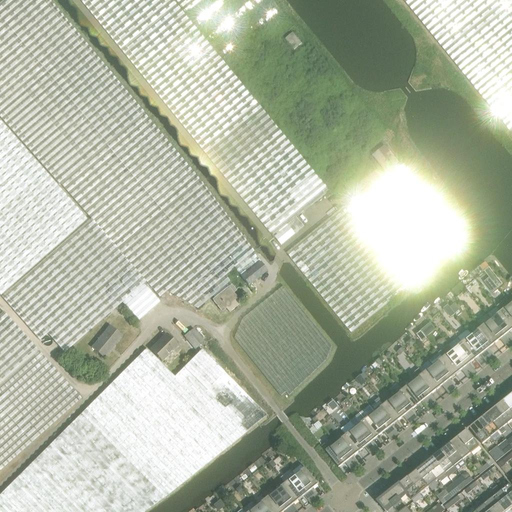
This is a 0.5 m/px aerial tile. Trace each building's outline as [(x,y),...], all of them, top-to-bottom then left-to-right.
[(214,298),(228,288),(226,285),(230,282),(225,276),(234,268),(253,253),(253,252),(196,176),(176,151),(48,0),(3,0),(0,3),(0,118),(59,185),(60,184),(90,219),(88,221),(143,284),(146,282),(159,298),(166,292),(176,297),(197,308),(212,295),(214,298)] [(79,0),(176,117),(273,235),(329,190),(185,14),(202,0),(79,0)] [(206,0),(188,15),(198,28),(232,0),(206,0)] [(211,44),(266,0),(239,0),(201,31),(211,44)] [(511,127),(511,2),(510,0),(402,0),(509,130),(511,127)] [(224,60),(280,16),(269,3),(214,48),(224,60)] [(285,39),(294,50),(302,44),(293,33),(285,39)] [(0,123),(0,295),(86,220),(39,166),(0,123)] [(386,173),(398,163),(385,146),(372,156),(386,173)] [(406,283),(457,241),(449,231),(453,228),(401,164),(345,208),(406,283)] [(287,253),(347,328),(352,333),(408,287),(404,283),(343,208),(287,253)] [(295,233),(304,226),(297,218),(288,225),(295,233)] [(64,353),(122,303),(143,284),(88,221),(1,298),(39,341),(48,334),(64,353)] [(281,245),(294,235),(287,227),(275,237),(281,245)] [(254,255),(253,253),(234,268),(248,286),(266,271),(254,255)] [(485,262),(480,266),(483,271),(488,267),(489,266),(485,262)] [(488,267),(483,271),(489,278),(498,288),(502,284),(488,267)] [(489,278),(483,282),(492,292),(498,288),(489,278)] [(159,303),(143,284),(122,303),(125,307),(138,321),(159,303)] [(228,288),(214,298),(212,300),(222,312),(226,309),(229,313),(241,304),(233,294),(236,291),(231,285),(228,288)] [(327,361),(332,348),(283,287),(243,319),(234,338),(281,396),(286,392),(289,396),(327,361)] [(501,311),(500,312),(511,326),(511,306),(506,299),(497,306),(501,311)] [(450,321),(462,314),(454,301),(442,308),(450,321)] [(0,471),(81,399),(3,312),(0,314),(0,471)] [(511,326),(500,312),(490,319),(504,336),(506,334),(511,329),(511,326)] [(481,327),(494,344),(501,338),(505,343),(510,339),(506,334),(504,336),(490,319),(487,314),(477,322),(481,327)] [(426,337),(435,330),(430,323),(420,331),(424,335),(426,337)] [(103,359),(121,337),(109,327),(91,349),(103,359)] [(487,350),(494,344),(481,327),(471,335),(484,352),(487,350)] [(194,350),(204,342),(193,329),(184,337),(194,350)] [(161,362),(177,346),(166,335),(150,351),(161,362)] [(471,335),(461,343),(475,359),(482,354),(486,358),(491,354),(487,350),(484,352),(471,335)] [(457,338),(448,345),(465,367),(468,365),(475,359),(461,343),(457,338)] [(410,339),(406,343),(410,348),(415,344),(410,339)] [(448,345),(438,353),(455,375),(463,369),(466,374),(471,370),(468,365),(465,367),(448,345)] [(396,353),(400,356),(405,351),(402,348),(396,353)] [(182,368),(176,375),(174,377),(145,349),(82,413),(0,495),(0,511),(143,511),(165,496),(176,488),(245,432),(182,368)] [(201,350),(182,368),(245,432),(266,416),(201,350)] [(438,353),(428,361),(446,383),(448,381),(455,375),(438,353)] [(495,360),(491,354),(486,358),(490,364),(495,360)] [(428,361),(419,369),(436,390),(443,385),(447,389),(452,385),(448,381),(446,383),(428,361)] [(409,377),(413,381),(426,398),(429,396),(436,390),(419,369),(409,377)] [(475,375),(471,370),(466,374),(470,379),(475,375)] [(413,381),(403,389),(417,406),(424,400),(428,405),(433,401),(429,396),(426,398),(413,381)] [(456,390),(452,385),(447,389),(451,394),(456,390)] [(403,389),(393,397),(407,414),(409,412),(417,406),(403,389)] [(511,395),(503,401),(511,413),(511,395)] [(393,397),(384,404),(397,421),(404,416),(408,420),(413,416),(409,412),(407,414),(393,397)] [(379,398),(369,406),(374,412),(387,429),(390,427),(392,426),(397,421),(384,404),(379,398)] [(338,407),(333,401),(328,406),(332,411),(338,407)] [(437,406),(433,401),(428,405),(432,410),(437,406)] [(511,413),(503,401),(494,408),(507,424),(511,420),(511,413)] [(494,408),(486,415),(499,431),(507,424),(494,408)] [(374,412),(364,420),(378,437),(384,432),(385,431),(389,436),(394,432),(390,427),(387,429),(374,412)] [(486,415),(477,422),(490,438),(499,431),(486,415)] [(417,421),(413,416),(408,420),(412,425),(417,421)] [(355,428),(368,445),(371,443),(372,441),(378,437),(364,420),(355,428)] [(314,431),(322,426),(319,421),(311,426),(314,431)] [(481,445),(490,438),(477,422),(469,429),(481,445)] [(341,431),(345,435),(358,452),(366,447),(369,451),(374,447),(371,443),(368,445),(355,428),(351,423),(341,431)] [(466,430),(458,437),(470,453),(479,446),(466,430)] [(398,437),(394,432),(389,436),(393,441),(398,437)] [(358,452),(345,435),(335,443),(349,460),(351,458),(358,452)] [(474,458),(470,453),(458,437),(449,444),(462,460),(467,456),(471,461),(474,458)] [(346,462),(350,467),(355,463),(351,458),(349,460),(335,443),(331,438),(321,446),(339,468),(346,462)] [(449,444),(441,451),(454,467),(462,460),(449,444)] [(379,452),(374,447),(369,451),(374,456),(379,452)] [(441,451),(432,458),(445,474),(454,467),(441,451)] [(432,458),(424,464),(437,480),(439,483),(447,476),(445,474),(432,458)] [(359,468),(355,463),(350,467),(354,472),(359,468)] [(253,465),(252,464),(248,468),(248,469),(252,473),(256,469),(253,465)] [(424,464),(416,471),(428,487),(437,480),(424,464)] [(304,468),(294,476),(308,493),(310,491),(318,485),(304,468)] [(416,471),(407,478),(420,494),(428,487),(416,471)] [(305,495),(309,499),(314,496),(310,491),(308,493),(294,476),(285,484),(298,501),(305,495)] [(411,501),(420,494),(407,478),(399,485),(407,495),(406,495),(411,501)] [(285,484),(275,491),(288,508),(291,506),(298,501),(285,484)] [(511,487),(509,484),(500,491),(511,505),(511,487)] [(400,500),(406,495),(407,495),(399,485),(377,502),(385,511),(409,511),(406,507),(405,508),(401,503),(402,502),(400,500)] [(445,489),(437,496),(440,500),(449,494),(445,489)] [(275,491),(265,499),(275,511),(283,511),(286,510),(287,511),(293,511),(295,511),(291,506),(288,508),(275,491)] [(511,505),(500,491),(492,498),(503,511),(506,511),(511,507),(511,505)] [(318,501),(314,496),(309,499),(313,505),(318,501)] [(503,511),(492,498),(484,504),(489,511),(503,511)] [(275,511),(265,499),(255,507),(259,511),(275,511)] [(252,502),(242,510),(243,511),(259,511),(255,507),(252,502)]
